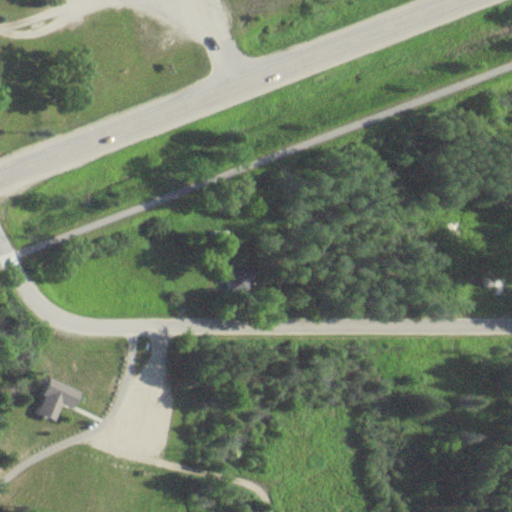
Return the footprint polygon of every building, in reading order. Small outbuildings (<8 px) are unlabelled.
[(229,249),(218,249),(218,267),(229,267),(229,249)] [(253,266),(231,266),(231,290),(253,290),(253,266)] [(511,275),(485,276),(485,285),(511,284),(511,275)] [(73,382),(65,399),(58,395),(42,387),(35,384),(44,367),(73,382)] [(42,387),(32,406),(48,414),(58,395),(42,387)]
